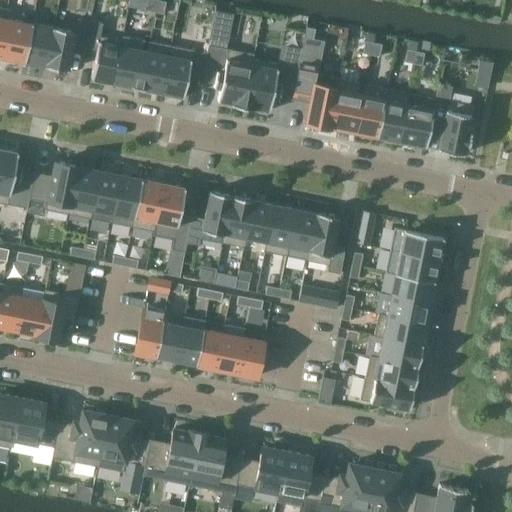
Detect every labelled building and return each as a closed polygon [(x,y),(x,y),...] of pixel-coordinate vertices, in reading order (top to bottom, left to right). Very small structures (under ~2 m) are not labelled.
[(148,0),(146,11),(155,13),(157,0),(155,0),(148,0)] [(157,0),(155,13),(163,15),(166,2),(157,0)] [(5,18),(0,45),(0,57),(19,61),(27,22),(5,18)] [(52,28),(44,65),(44,66),(67,71),(72,44),(84,47),(90,21),(77,18),(74,31),(52,27),(52,28)] [(114,83),(122,41),(100,36),(102,23),(90,21),(84,47),(97,49),(91,78),(114,83)] [(44,65),(52,28),(30,23),(23,62),(25,62),(25,61),(44,65)] [(304,37),(299,63),(318,67),(319,68),(324,41),(313,39),(315,29),(306,27),(304,37)] [(135,87),(138,87),(146,51),(142,50),(144,41),(123,37),(122,41),(114,83),(135,87)] [(148,40),(146,51),(138,87),(161,92),(171,45),(148,40)] [(362,54),(371,55),(373,43),(365,41),(362,54)] [(382,44),(373,43),(371,55),(379,57),(382,44)] [(171,45),(161,92),(183,97),(187,77),(201,80),(206,54),(192,51),(193,50),(171,45)] [(206,54),(201,80),(214,83),(213,87),(220,88),(217,101),(231,104),(231,105),(242,107),(253,59),(254,55),(208,45),(206,54)] [(404,62),(413,64),(416,51),(407,50),(404,62)] [(421,66),(424,53),(416,51),(413,64),(421,66)] [(278,65),(253,59),(242,107),(254,110),(254,108),(268,111),(271,99),(278,100),(278,96),(291,99),(297,73),(277,69),(278,65)] [(337,89),(335,89),(337,80),(337,78),(316,74),(318,67),(299,63),(297,73),(291,99),(309,103),(305,123),(329,128),(329,127),(337,89)] [(329,127),(350,132),(360,85),(337,80),(335,89),(337,89),(329,127)] [(435,99),(433,108),(439,109),(446,111),(448,100),(449,101),(452,87),(438,84),(435,99)] [(354,132),(376,136),(385,89),(364,85),(354,132)] [(408,93),(385,89),(376,136),(375,137),(398,141),(408,93)] [(435,99),(412,94),(402,142),(425,147),(425,146),(433,108),(435,99)] [(433,108),(425,146),(438,148),(438,149),(462,154),(463,148),(467,149),(470,132),(467,132),(472,105),(449,101),(448,100),(446,111),(439,109),(433,108)] [(0,150),(0,204),(27,209),(29,200),(34,172),(21,170),(21,168),(15,167),(17,154),(0,150)] [(45,210),(69,215),(78,168),(79,167),(54,162),(52,176),(34,172),(29,200),(46,203),(45,210)] [(100,172),(78,168),(69,215),(91,219),(92,210),(100,172)] [(120,176),(100,172),(92,210),(91,219),(111,223),(120,176)] [(131,227),(133,217),(140,180),(120,176),(111,223),(131,227)] [(140,179),(140,180),(133,217),(131,227),(153,231),(155,221),(163,183),(140,179)] [(163,183),(155,221),(153,231),(153,235),(174,239),(172,250),(184,252),(186,243),(191,217),(180,215),(185,187),(163,183)] [(231,195),(209,190),(203,220),(191,217),(186,243),(199,245),(200,238),(221,243),(223,234),(231,195)] [(223,234),(221,243),(244,247),(246,238),(253,200),(231,195),(223,234)] [(265,242),(273,204),(253,200),(246,238),(265,242)] [(286,256),(288,247),(286,246),(294,208),(273,204),(265,242),(263,251),(286,256)] [(294,208),(286,246),(288,247),(286,256),(305,260),(307,250),(315,213),(294,208)] [(362,211),(356,243),(368,245),(375,213),(362,211)] [(315,212),(315,213),(307,250),(305,260),(305,261),(328,265),(327,271),(340,274),(345,248),(332,246),(338,217),(315,212)] [(390,249),(439,259),(443,238),(394,228),(390,249)] [(81,258),(83,249),(71,246),(69,255),(81,258)] [(83,249),(81,258),(94,260),(96,251),(83,249)] [(439,259),(390,249),(385,272),(395,274),(395,273),(434,281),(439,259)] [(30,254),(18,251),(16,260),(28,262),(30,254)] [(354,252),(351,265),(360,266),(363,254),(354,252)] [(42,256),(30,254),(28,262),(41,265),(42,256)] [(111,264),(124,266),(125,257),(113,255),(111,264)] [(138,260),(125,257),(124,266),(136,269),(138,260)] [(64,293),(45,290),(36,336),(58,341),(62,319),(74,322),(85,264),(70,262),(64,293)] [(360,266),(351,265),(349,277),(358,279),(360,266)] [(214,284),(235,288),(236,280),(237,276),(216,272),(214,284)] [(434,281),(395,273),(395,274),(396,275),(392,294),(429,302),(433,282),(434,282),(434,281)] [(167,292),(169,282),(149,278),(148,285),(157,286),(156,290),(167,292)] [(243,281),(236,280),(235,288),(247,291),(249,282),(243,281)] [(181,293),(183,284),(170,282),(169,291),(181,293)] [(23,288),(2,283),(0,292),(0,326),(15,330),(23,288)] [(336,308),(339,293),(302,285),(299,301),(316,305),(333,308),(336,308)] [(277,297),(279,288),(266,286),(265,294),(277,297)] [(196,296),(208,299),(210,290),(198,287),(196,296)] [(44,292),(23,288),(15,330),(35,334),(35,336),(36,336),(45,290),(44,290),(44,292)] [(279,288),(277,297),(289,299),(291,291),(279,288)] [(223,292),(210,290),(208,299),(221,301),(223,292)] [(378,313),(378,314),(425,323),(429,302),(392,294),(387,315),(378,313)] [(248,307),(250,298),(238,295),(236,304),(248,307)] [(345,295),(343,307),(352,309),(354,296),(346,295),(345,295)] [(261,309),(263,300),(250,298),(248,307),(261,309)] [(134,352),(155,356),(162,321),(164,311),(143,307),(134,352)] [(349,321),(352,309),(343,307),(340,319),(341,319),(349,321)] [(378,314),(374,335),(421,345),(422,344),(421,344),(425,323),(378,314)] [(184,316),(182,325),(175,360),(195,364),(202,330),(204,320),(184,316)] [(155,356),(175,360),(182,325),(162,321),(155,356)] [(195,364),(216,369),(224,324),(223,324),(221,333),(202,330),(195,364)] [(236,373),(245,328),(224,324),(216,369),(236,373)] [(245,328),(236,373),(256,377),(263,342),(243,338),(245,328)] [(417,366),(421,345),(374,335),(373,336),(383,338),(379,357),(370,355),(369,357),(417,366)] [(334,349),(343,351),(346,339),(337,337),(334,349)] [(341,363),(343,351),(334,349),(332,362),(341,363)] [(413,388),(417,366),(369,357),(365,376),(364,376),(364,378),(413,388)] [(335,379),(322,377),(318,396),(317,402),(330,404),(335,379)] [(408,409),(413,388),(364,378),(360,399),(387,405),(386,409),(403,412),(404,408),(408,409)] [(0,446),(11,448),(12,439),(21,398),(0,394),(0,446)] [(21,398),(12,439),(53,447),(54,447),(59,422),(41,419),(44,403),(21,398)] [(97,466),(108,415),(82,410),(79,423),(73,421),(72,425),(59,422),(54,447),(53,447),(51,457),(97,466)] [(142,475),(144,476),(151,441),(136,438),(137,434),(131,433),(133,420),(108,415),(97,466),(122,471),(119,488),(139,492),(142,475)] [(170,445),(151,441),(144,476),(188,485),(199,432),(188,430),(188,431),(173,428),(170,445)] [(199,432),(188,485),(233,494),(240,459),(221,455),(224,439),(210,436),(210,435),(199,432)] [(240,459),(233,494),(234,494),(236,484),(277,492),(275,501),(276,502),(286,451),(262,446),(259,463),(240,459)] [(320,501),(325,476),(307,473),(311,456),(286,451),(276,502),(300,507),(302,497),(320,501)] [(338,511),(364,511),(374,468),(348,463),(346,476),(339,475),(338,479),(325,476),(320,501),(340,505),(338,511)] [(374,468),(364,511),(412,511),(416,494),(403,491),(404,488),(397,486),(400,474),(374,468)] [(412,511),(469,511),(471,503),(465,501),(468,489),(439,484),(436,498),(416,494),(412,511)] [(157,511),(182,511),(183,508),(159,503),(157,511)]
